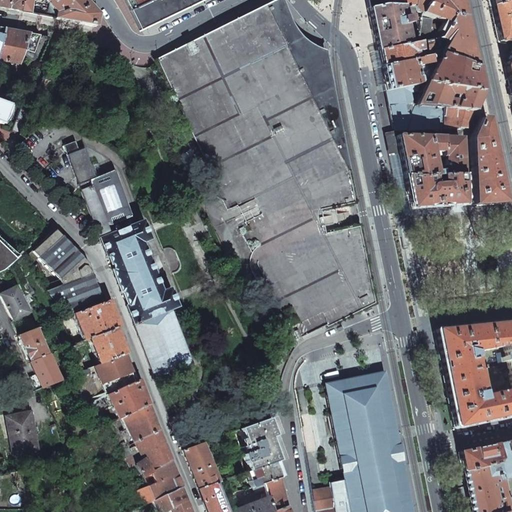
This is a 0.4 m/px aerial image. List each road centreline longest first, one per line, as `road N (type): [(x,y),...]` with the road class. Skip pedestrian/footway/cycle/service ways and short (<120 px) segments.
road 1 (residential): [(0,157),(97,262),(196,511)]
road 2 (residential): [(403,319),(350,63),(334,36)]
road 3 (residential): [(511,200),(468,0)]
road 4 (residential): [(283,417),(291,362),(301,349),(403,319)]
road 5 (residential): [(104,0),(128,38),(144,44),(243,0)]
road 6 (residential): [(427,449),(403,319)]
